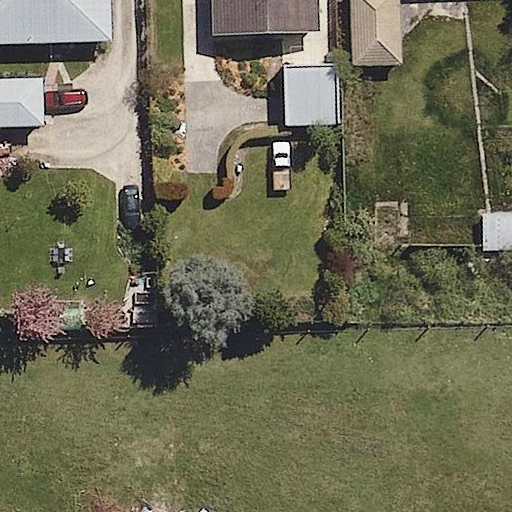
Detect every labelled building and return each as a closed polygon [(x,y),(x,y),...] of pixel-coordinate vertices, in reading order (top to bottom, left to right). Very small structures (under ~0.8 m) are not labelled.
[(0,0),(0,45),(106,43),(105,0),(0,0)] [(319,0),(209,0),(210,38),(320,36),(319,0)] [(344,0),(345,67),(403,67),(402,0),(344,0)] [(338,64),(271,64),(271,123),(339,122),(338,64)] [(47,78),(0,78),(0,129),(48,128),(47,78)] [(511,211),(480,212),(480,252),(511,251),(511,211)]
